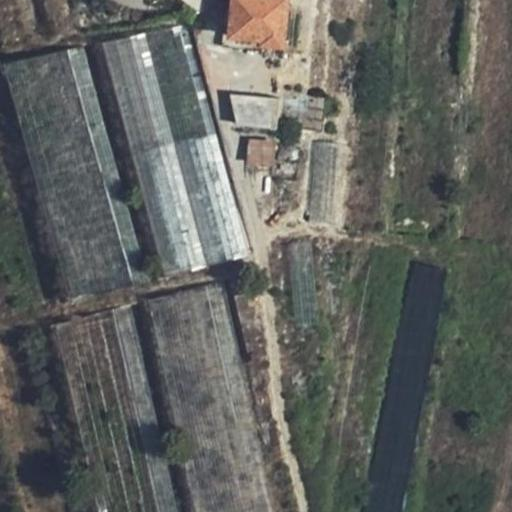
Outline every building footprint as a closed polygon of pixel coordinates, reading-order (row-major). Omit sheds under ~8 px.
[(262,43),(285,45),(288,0),(233,0),(230,35),(262,38),(262,43)] [(166,277),(248,255),(188,25),(106,43),(166,277)] [(87,46),(7,63),(73,302),(150,281),(87,46)] [(280,97),(231,93),(239,124),(277,126),(280,97)] [(303,129),(305,95),(284,94),(281,128),(303,129)] [(274,173),(276,141),(250,140),(253,173),(274,173)] [(287,238),(294,322),(319,320),(312,236),(287,238)] [(413,260),(388,396),(365,511),(403,511),(423,409),(449,266),(413,260)] [(274,511),(224,280),(149,300),(196,511),(274,511)] [(100,511),(177,511),(129,305),(56,325),(100,511)]
